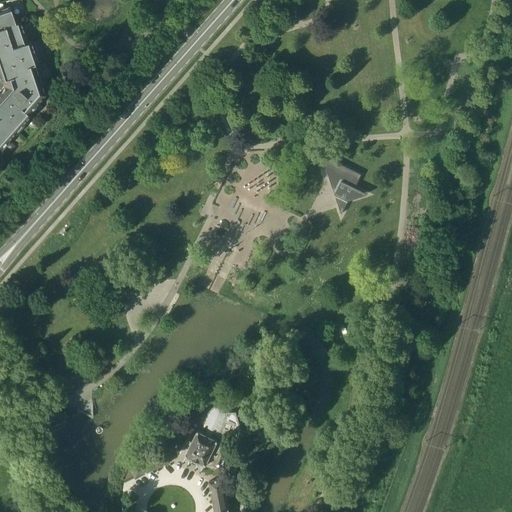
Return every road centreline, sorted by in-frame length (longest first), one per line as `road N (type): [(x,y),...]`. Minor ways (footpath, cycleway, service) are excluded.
road 1 (secondary): [(0,263),(234,0)]
road 2 (residential): [(57,511),(0,394)]
